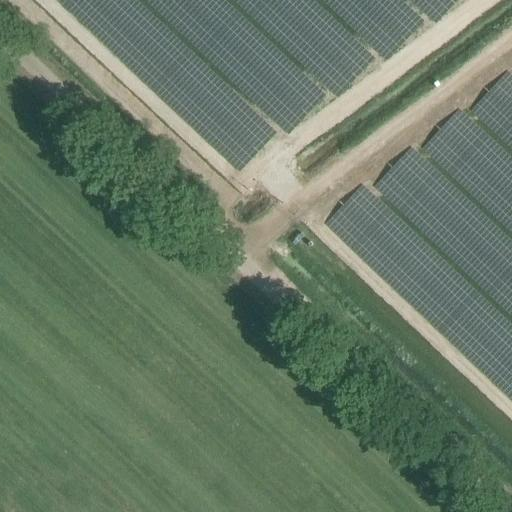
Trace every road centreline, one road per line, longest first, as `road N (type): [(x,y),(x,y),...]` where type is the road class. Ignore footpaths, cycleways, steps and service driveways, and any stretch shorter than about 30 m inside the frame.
road 1 (unclassified): [(509,511),(0,35)]
road 2 (track): [(194,216),(485,0)]
road 3 (track): [(511,42),(288,213),(227,247)]
